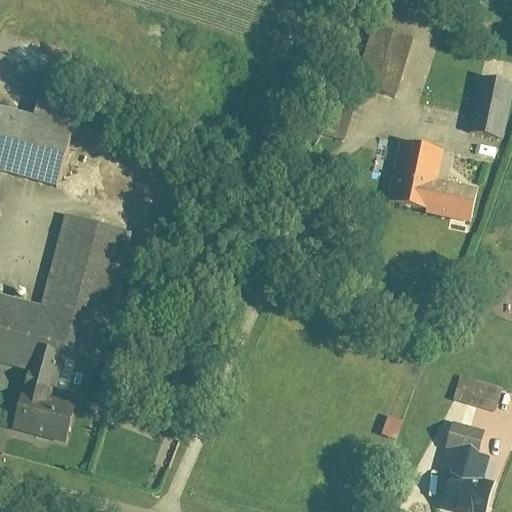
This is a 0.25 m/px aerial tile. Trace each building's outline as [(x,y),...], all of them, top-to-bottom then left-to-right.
[(364,88),(403,98),(418,43),(379,32),(364,88)] [(511,86),(483,79),(469,133),(504,142),(511,112),(511,86)] [(73,136),(0,115),(0,181),(56,198),(73,136)] [(407,145),(391,210),(473,229),(481,192),(437,182),(443,154),(407,145)] [(71,218),(44,309),(0,295),(0,377),(31,386),(43,346),(96,361),(132,236),(71,218)] [(75,419),(21,404),(12,434),(66,450),(75,419)] [(454,429),(445,452),(478,464),(487,441),(454,429)] [(459,475),(444,511),(491,511),(500,490),(459,475)]
